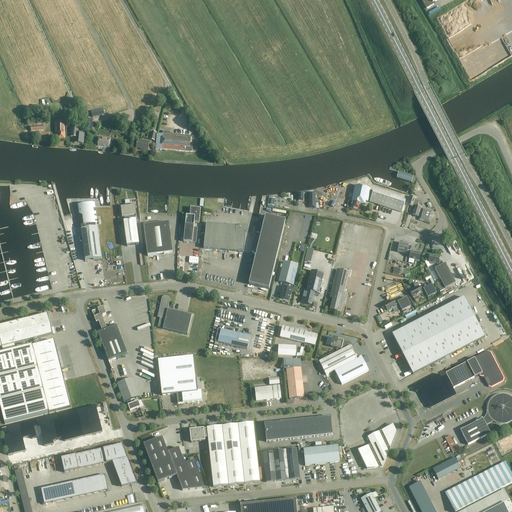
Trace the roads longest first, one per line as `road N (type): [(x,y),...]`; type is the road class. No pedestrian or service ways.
road 1 (primary): [(511,272),(373,0)]
road 2 (unclassified): [(363,332),(179,285),(77,296)]
road 3 (unclassified): [(511,246),(386,0)]
road 4 (unclassified): [(125,429),(324,404),(385,374)]
road 5 (unclassified): [(511,168),(496,135),(475,131),(416,166),(441,216),(439,231),(391,229)]
road 6 (unclassified): [(155,508),(390,481)]
road 7 (unclassified): [(125,429),(77,296)]
road 8 (track): [(77,0),(130,114)]
